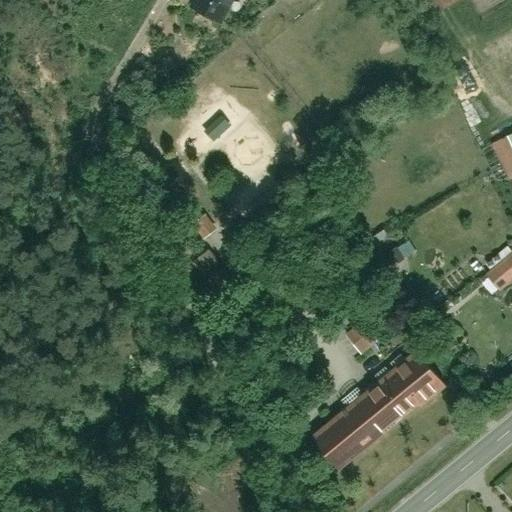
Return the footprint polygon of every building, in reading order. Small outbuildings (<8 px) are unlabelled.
[(200,0),(195,9),(224,23),(235,0),(200,0)] [(416,0),(424,14),(449,0),(416,0)] [(511,43),(481,66),(511,107),(511,43)] [(511,141),(494,150),(511,187),(511,141)] [(511,248),(486,269),(505,293),(511,286),(511,248)] [(192,300),(216,323),(239,299),(215,276),(192,300)] [(367,322),(351,337),(366,354),(383,339),(367,322)] [(318,441),(344,472),(448,387),(423,356),(318,441)]
